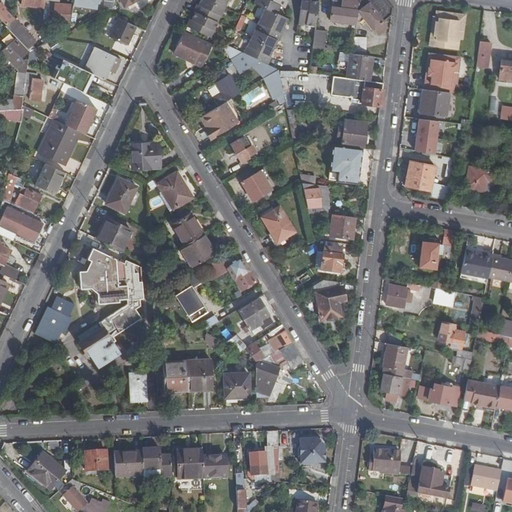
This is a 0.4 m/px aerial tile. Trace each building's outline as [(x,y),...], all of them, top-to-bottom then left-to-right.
[(57,0),(44,0),(44,7),(42,21),(52,22),(53,22),(58,23),(59,23),(58,29),(67,28),(70,6),(49,3),(49,0),(56,0),(58,0),(57,0)] [(189,20),(186,27),(210,38),(228,0),(200,0),(199,3),(201,3),(199,6),(198,5),(196,5),(193,12),(195,13),(192,18),(194,18),(193,21),(191,20),(189,20)] [(243,53),(266,64),(268,65),(271,58),(270,57),(268,56),(269,53),(271,54),(276,44),(274,43),(276,41),(277,41),(279,42),(286,28),(284,27),(282,26),(284,24),(285,25),(288,19),(277,14),(281,5),(285,7),(288,0),(287,0),(255,0),(254,4),(265,9),(243,53)] [(298,23),(314,26),(318,2),(309,0),(308,0),(301,0),(300,7),(302,8),(302,10),(300,10),(298,23)] [(355,24),(357,9),(357,0),(341,0),(341,2),(331,1),(329,21),(355,24)] [(382,23),(391,16),(392,8),(385,0),(357,0),(357,9),(374,30),(374,29),(379,34),(386,28),(382,23)] [(0,18),(7,25),(14,18),(5,10),(6,8),(0,2),(0,18)] [(458,49),(463,14),(440,10),(439,21),(436,20),(433,46),(458,49)] [(28,51),(29,52),(35,48),(32,45),(36,42),(15,19),(16,18),(17,15),(14,14),(14,18),(7,25),(6,27),(16,38),(28,51)] [(127,45),(136,26),(117,17),(108,36),(127,45)] [(41,30),(45,38),(51,36),(52,22),(42,21),(41,30)] [(314,30),(311,49),(323,50),(323,46),(325,31),(314,30)] [(211,46),(183,33),(173,55),(184,60),(186,58),(194,62),(193,64),(201,68),(211,46)] [(366,38),(353,36),(351,54),(364,56),(366,38)] [(26,73),(27,66),(27,62),(23,61),(22,62),(19,59),(28,51),(16,38),(3,50),(1,52),(20,73),(26,73)] [(491,42),(480,41),(478,53),(478,55),(477,65),(488,66),(490,56),(491,42)] [(118,58),(94,47),(80,76),(100,85),(107,70),(111,72),(118,58)] [(241,53),(230,60),(239,73),(251,65),(263,71),(266,64),(243,53),(241,53)] [(349,79),(367,82),(371,57),(364,56),(351,54),(348,54),(345,79),(349,79)] [(450,92),(453,92),(457,59),(433,56),(432,64),(433,64),(431,79),(427,78),(425,89),(450,92)] [(511,80),(511,61),(502,60),(500,79),(511,80)] [(276,98),(283,95),(277,69),(264,77),(273,99),(276,98)] [(218,106),(225,101),(239,93),(228,75),(226,76),(224,73),(217,77),(219,81),(215,83),(221,93),(213,98),(218,106)] [(328,112),(330,94),(331,79),(280,73),(287,107),(328,112)] [(25,83),(23,93),(30,93),(29,100),(39,101),(42,80),(37,80),(37,74),(32,74),(31,83),(25,83)] [(0,103),(0,111),(21,109),(21,105),(23,93),(25,83),(25,78),(16,76),(13,102),(0,103)] [(361,105),(379,107),(383,84),(367,82),(349,79),(348,81),(331,79),(330,94),(343,95),(343,93),(351,94),(350,102),(361,104),(361,105)] [(207,88),(213,98),(221,93),(215,83),(207,88)] [(425,89),(423,88),(420,112),(446,116),(450,92),(425,89)] [(411,90),(410,104),(418,105),(419,91),(411,90)] [(279,105),(284,102),(283,95),(276,98),(279,105)] [(83,133),(94,138),(101,124),(90,119),(95,109),(76,100),(64,125),(80,132),(83,133)] [(208,128),(206,130),(212,139),(234,125),(227,114),(231,111),(225,101),(218,106),(201,116),(208,128)] [(31,115),(33,110),(21,105),(21,109),(23,109),(22,111),(31,115)] [(21,109),(0,111),(0,119),(6,119),(6,118),(20,122),(22,111),(23,109),(21,109)] [(501,118),(511,120),(511,112),(502,111),(501,118)] [(286,112),(292,139),(298,140),(292,112),(286,112)] [(201,116),(198,118),(206,130),(208,128),(201,116)] [(414,154),(436,155),(437,120),(415,119),(414,154)] [(76,139),(80,132),(64,125),(53,120),(38,153),(64,165),(68,156),(67,156),(75,138),(76,139)] [(341,145),(363,148),(363,146),(366,146),(367,135),(364,134),(365,124),(343,121),(343,129),(338,129),(337,137),(342,138),(341,145)] [(240,162),(249,157),(255,153),(251,146),(244,149),(240,142),(243,140),(242,138),(230,145),(240,162)] [(159,168),(158,143),(131,144),(132,169),(159,168)] [(359,169),(361,149),(333,145),(330,171),(337,172),(336,181),(357,184),(358,175),(355,174),(355,168),(359,169)] [(253,163),(249,157),(240,162),(243,168),(253,163)] [(430,190),(435,166),(410,161),(406,185),(430,190)] [(35,186),(53,194),(63,172),(45,164),(35,186)] [(493,186),(496,172),(469,167),(465,188),(488,192),(489,186),(493,186)] [(271,190),(260,171),(241,182),(252,201),(271,190)] [(192,197),(176,172),(156,184),(172,209),(192,197)] [(21,188),(22,186),(25,181),(8,173),(3,199),(9,202),(13,184),(21,188)] [(300,175),(302,183),(315,185),(316,178),(300,175)] [(133,185),(115,176),(103,202),(121,211),(133,185)] [(302,183),(308,214),(319,213),(324,214),(323,206),(327,206),(326,186),(315,185),(302,183)] [(445,199),(447,187),(433,185),(431,197),(445,199)] [(14,204),(32,213),(41,195),(22,186),(21,188),(14,204)] [(43,224),(6,206),(0,218),(0,226),(34,242),(43,224)] [(277,242),(294,232),(279,208),(261,218),(277,242)] [(184,245),(202,234),(190,214),(172,225),(184,245)] [(352,239),(355,218),(333,215),(330,236),(352,239)] [(97,239),(107,219),(104,218),(94,238),(97,239)] [(107,219),(97,239),(121,251),(131,230),(107,219)] [(452,245),(454,231),(445,229),(443,244),(452,245)] [(184,245),(179,248),(191,268),(214,253),(202,234),(184,245)] [(0,268),(0,273),(13,279),(17,270),(3,264),(9,250),(1,246),(3,243),(0,242),(0,266),(1,267),(0,268)] [(441,263),(443,244),(422,242),(419,266),(436,268),(437,262),(441,263)] [(338,263),(341,264),(342,255),(340,254),(341,249),(324,246),(323,252),(322,252),(322,253),(316,252),(315,260),(320,261),(319,268),(319,269),(337,272),(338,263)] [(92,248),(81,271),(79,271),(80,287),(91,287),(98,293),(98,303),(119,302),(118,299),(126,299),(128,299),(125,264),(92,248)] [(256,282),(235,249),(220,258),(221,259),(226,267),(240,291),(256,282)] [(488,276),(493,253),(482,251),(482,253),(475,252),(466,250),(461,272),(488,277),(488,276)] [(501,255),(493,253),(488,276),(511,281),(511,259),(501,258),(501,255)] [(226,267),(221,259),(217,262),(222,270),(226,267)] [(126,261),(125,264),(128,299),(126,299),(127,304),(99,323),(102,327),(114,345),(117,343),(115,339),(142,321),(136,312),(140,309),(140,303),(143,303),(142,268),(126,261)] [(186,288),(174,296),(191,322),(207,312),(192,289),(201,283),(195,273),(182,282),(186,288)] [(427,287),(445,291),(446,280),(431,277),(430,285),(427,285),(427,287)] [(417,285),(408,283),(407,288),(390,285),(386,304),(404,307),(405,300),(409,301),(410,293),(407,293),(407,288),(416,290),(417,285)] [(339,311),(335,288),(315,292),(319,315),(339,311)] [(448,305),(451,293),(436,290),(433,302),(448,305)] [(484,298),(472,296),(472,300),(476,301),(473,327),(478,328),(484,298)] [(46,307),(33,335),(55,345),(60,334),(63,335),(71,319),(67,318),(73,305),(56,297),(50,310),(46,307)] [(258,298),(238,309),(247,325),(242,329),(245,333),(255,327),(258,332),(274,324),(258,298)] [(206,328),(218,321),(215,315),(205,322),(206,328)] [(511,321),(505,320),(502,336),(509,338),(511,338),(511,321)] [(457,324),(444,322),(440,340),(453,343),(452,347),(463,349),(467,331),(456,329),(457,324)] [(81,341),(99,329),(96,325),(78,337),(81,341)] [(272,338),(285,330),(282,325),(269,333),(272,338)] [(88,352),(91,356),(98,366),(119,352),(114,345),(102,327),(99,329),(81,341),(78,343),(85,352),(85,353),(88,352)] [(172,330),(164,330),(164,343),(172,343),(172,330)] [(275,352),(292,341),(285,330),(272,338),(274,342),(270,344),(271,346),(272,346),(275,352)] [(398,344),(400,333),(389,331),(387,342),(398,344)] [(494,335),(477,331),(476,338),(492,342),(494,335)] [(210,348),(216,347),(216,340),(206,334),(205,341),(210,348)] [(236,335),(221,344),(237,353),(240,351),(247,347),(236,335)] [(498,336),(494,335),(492,342),(507,346),(509,338),(502,336),(498,336)] [(291,368),(304,360),(292,341),(275,352),(268,356),(272,360),(271,365),(260,361),(255,364),(256,397),(268,396),(280,364),(286,361),(291,368)] [(247,359),(254,363),(263,358),(254,343),(247,347),(252,355),(247,359)] [(407,347),(387,343),(383,365),(402,369),(407,347)] [(472,360),(473,353),(457,350),(456,357),(472,360)] [(469,373),(472,360),(456,357),(454,356),(453,363),(454,363),(461,364),(460,368),(459,370),(469,373)] [(210,360),(187,361),(188,386),(197,386),(197,387),(212,386),(210,360)] [(165,392),(188,391),(188,386),(187,361),(164,362),(165,392)] [(511,365),(504,364),(502,374),(511,375),(511,365)] [(409,370),(402,369),(401,377),(408,378),(409,370)] [(146,372),(129,373),(131,401),(148,401),(146,372)] [(232,373),(223,373),(224,398),(225,398),(250,397),(249,375),(232,375),(232,373)] [(401,377),(384,373),(380,390),(386,391),(385,398),(397,400),(398,393),(405,395),(408,378),(401,377)] [(496,406),(499,387),(467,381),(464,400),(471,401),(471,404),(495,409),(496,406)] [(418,398),(456,406),(460,390),(452,388),(452,385),(451,383),(447,382),(444,383),(444,386),(434,384),(433,390),(421,387),(418,398)] [(511,389),(499,387),(496,406),(511,409),(511,389)] [(278,447),(278,431),(269,432),(267,432),(268,448),(278,447)] [(301,455),(301,460),(324,463),(327,446),(320,440),(303,438),(302,445),(301,455)] [(171,477),(170,456),(160,456),(159,449),(141,450),(142,453),(142,470),(160,470),(161,477),(171,477)] [(374,461),(370,461),(369,470),(380,471),(380,473),(399,475),(402,452),(375,450),(375,456),(374,461)] [(107,471),(106,451),(104,452),(98,452),(85,453),(85,472),(107,471)] [(202,455),(202,451),(177,453),(178,480),(203,479),(202,457),(202,455)] [(27,472),(40,454),(38,452),(23,473),(41,485),(43,483),(27,472)] [(49,459),(41,453),(40,454),(27,472),(51,489),(65,470),(57,464),(49,459)] [(142,453),(114,454),(114,476),(143,475),(142,470),(142,453)] [(265,453),(250,454),(251,476),(267,475),(265,453)] [(59,462),(51,456),(49,459),(57,464),(59,462)] [(202,457),(203,479),(226,478),(225,457),(202,457)] [(413,466),(408,491),(448,499),(450,486),(441,484),(444,472),(437,470),(438,467),(436,465),(425,462),(423,464),(422,468),(413,466)] [(468,464),(464,484),(470,485),(474,466),(468,464)] [(474,466),(470,485),(497,491),(501,471),(474,466)] [(242,474),(235,474),(236,488),(235,488),(236,511),(249,511),(256,506),(253,502),(248,507),(245,507),(244,488),(242,474)] [(511,503),(511,480),(508,479),(503,502),(511,503)] [(83,511),(106,511),(110,503),(102,500),(101,502),(91,499),(88,504),(87,504),(73,488),(63,496),(76,511),(79,510),(80,509),(83,511)] [(405,511),(400,511),(402,500),(386,497),(382,511),(405,511)] [(315,511),(316,504),(299,502),(297,511),(315,511)] [(472,502),(470,509),(484,511),(485,505),(472,502)]
